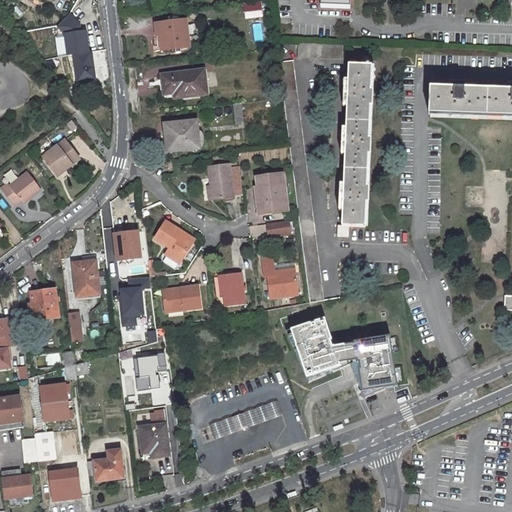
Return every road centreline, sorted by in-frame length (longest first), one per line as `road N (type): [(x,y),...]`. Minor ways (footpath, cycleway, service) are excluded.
road 1 (secondary): [(373,426),(133,511)]
road 2 (unknown): [(296,0),(305,28),(511,38)]
road 3 (secondary): [(201,511),(381,445)]
road 4 (residential): [(116,169),(122,116),(108,0)]
road 5 (unknown): [(286,424),(275,397),(259,393),(195,415),(198,435),(220,444)]
road 6 (residential): [(0,271),(95,199),(116,169)]
road 7 (secondary): [(511,368),(373,426)]
road 8 (secondary): [(381,445),(511,389)]
road 9 (residential): [(116,169),(137,172),(213,230),(236,231)]
